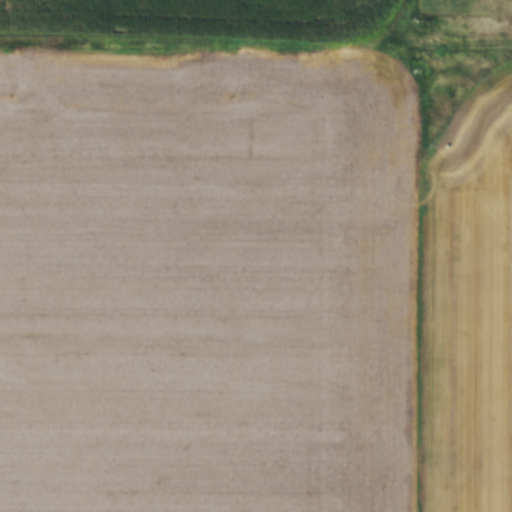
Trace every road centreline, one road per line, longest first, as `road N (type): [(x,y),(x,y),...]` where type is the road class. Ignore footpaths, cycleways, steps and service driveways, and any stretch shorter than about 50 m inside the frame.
road 1 (track): [(423,0),(432,511)]
road 2 (track): [(511,55),(0,57)]
